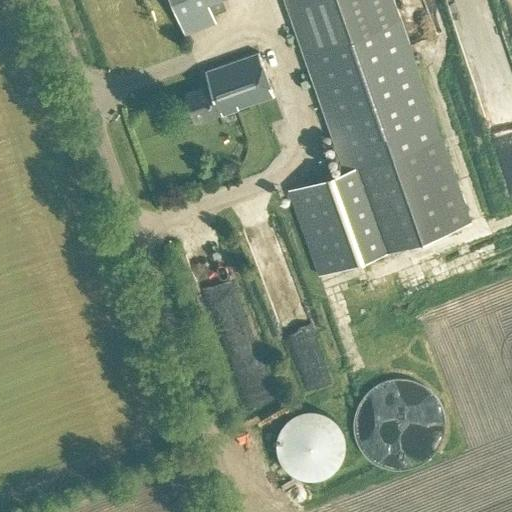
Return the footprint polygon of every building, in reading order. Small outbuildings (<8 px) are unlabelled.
[(171,0),(185,33),(217,21),(213,13),(214,12),(210,2),(213,0),(171,0)] [(213,0),(210,2),(214,12),(223,9),(219,0),(213,0)] [(319,273),(405,242),(472,218),(392,0),(285,0),(311,73),(310,73),(344,168),(288,188),(319,273)] [(258,50),(204,69),(208,79),(201,82),(202,85),(183,91),(195,124),(275,95),(258,50)] [(324,364),(299,375),(307,393),(332,382),(324,364)] [(294,475),(306,478),(318,477),(328,472),(337,464),(342,453),(343,441),(340,430),(333,420),(323,413),(312,410),(300,411),(289,416),(280,424),(275,435),(274,447),(277,459),(284,468),(294,475)]
